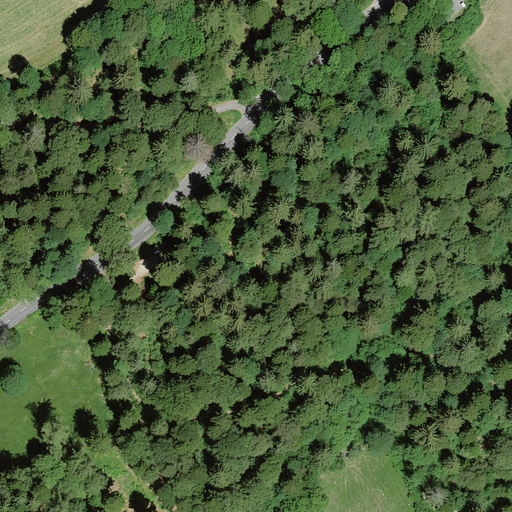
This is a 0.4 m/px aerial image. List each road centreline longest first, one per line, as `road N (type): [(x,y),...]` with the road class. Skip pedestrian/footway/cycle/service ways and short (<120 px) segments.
road 1 (track): [(84,270),(119,358),(152,396),(192,406),(397,344),(432,348),(483,383),(511,388)]
road 2 (tertiary): [(0,327),(150,227),(263,108)]
road 3 (unclassified): [(0,124),(128,133),(228,105),(263,108)]
road 4 (tertiary): [(263,108),(395,6)]
